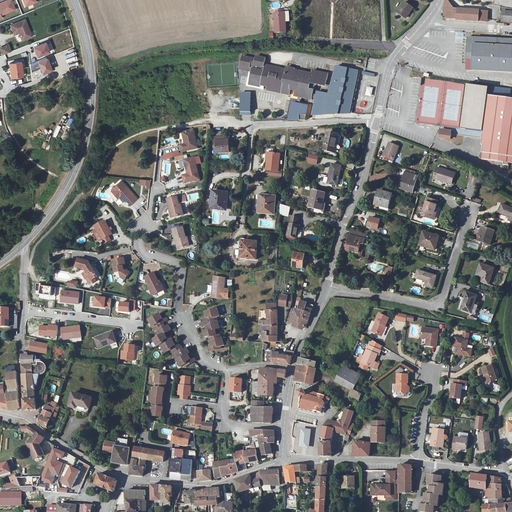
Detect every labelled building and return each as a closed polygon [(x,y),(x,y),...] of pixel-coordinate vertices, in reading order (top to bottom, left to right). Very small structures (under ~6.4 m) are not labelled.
[(413,8),(405,2),(398,13),(406,18),(413,8)] [(455,9),(449,2),(447,14),(448,14),(448,13),(449,11),(452,10),(454,9),(455,9)] [(361,22),(361,8),(337,8),(337,14),(331,14),(331,21),(361,22)] [(447,14),(445,14),(445,15),(446,17),(446,19),(485,23),(487,20),(488,12),(458,10),(458,11),(455,11),(455,9),(454,9),(452,10),(449,11),(448,13),(448,14),(447,14)] [(511,22),(511,10),(503,11),(502,22),(511,22)] [(281,13),(276,13),(274,14),(276,33),(286,33),(286,22),(285,13),(281,13)] [(25,19),(11,25),(14,33),(18,31),(19,33),(22,40),(32,37),(25,19)] [(511,38),(468,37),(466,70),(475,70),(475,72),(480,72),(482,72),(511,73),(511,38)] [(33,48),(38,59),(51,54),(46,43),(33,48)] [(0,47),(0,48),(2,55),(10,52),(7,45),(0,47)] [(268,90),(291,95),(292,89),(297,90),(296,95),(313,100),(316,89),(312,88),(313,85),(286,80),(288,68),(266,63),(267,57),(257,55),(256,58),(244,55),(240,70),(250,72),(247,86),(265,90),(266,86),(268,87),(268,90)] [(42,76),(53,72),(48,58),(30,65),(33,71),(39,68),(42,76)] [(22,62),(10,63),(12,77),(24,76),(22,62)] [(330,93),(318,90),(313,115),(351,113),(360,70),(361,69),(336,64),(330,93)] [(296,68),(288,66),(288,68),(286,80),(313,85),(313,83),(328,85),(330,73),(314,69),(313,73),(296,70),(296,68)] [(489,87),(466,84),(459,129),(460,129),(482,132),(489,87)] [(253,111),(253,92),(241,92),(242,111),(252,111),(253,111)] [(511,97),(491,94),(483,146),(485,146),(483,160),(503,162),(502,166),(508,167),(509,162),(511,162),(511,97)] [(452,130),(439,128),(438,138),(451,140),(452,130)] [(194,130),(185,132),(187,144),(186,144),(181,145),(182,151),(198,148),(194,130)] [(340,135),(331,132),(327,150),(336,152),(340,135)] [(231,151),(230,136),(217,138),(218,152),(231,151)] [(395,159),(399,147),(390,143),(385,155),(395,159)] [(283,153),(271,151),(267,173),(279,176),(283,153)] [(317,165),(319,157),(310,155),(308,163),(317,165)] [(189,167),(188,167),(189,174),(184,175),(186,183),(201,179),(196,157),(188,159),(189,165),(188,165),(189,167)] [(343,167),(334,164),(329,183),(338,186),(343,167)] [(453,184),(457,173),(438,168),(435,178),(453,184)] [(420,176),(408,172),(403,188),(415,192),(420,176)] [(151,180),(140,179),(140,184),(146,184),(146,187),(150,187),(151,180)] [(116,192),(118,194),(124,201),(126,199),(131,205),(138,199),(122,181),(116,185),(117,186),(112,190),(114,193),(116,192)] [(327,194),(316,190),(311,207),(317,208),(316,210),(326,212),(328,204),(324,202),(327,194)] [(378,204),(389,208),(390,208),(394,194),(382,190),(378,204)] [(229,205),(231,193),(215,191),(213,208),(227,210),(227,205),(229,205)] [(170,218),(177,216),(180,212),(178,206),(177,203),(185,201),(183,195),(166,199),(170,218)] [(277,215),(279,198),(260,195),(258,213),(277,215)] [(436,219),(441,202),(431,198),(425,215),(436,219)] [(511,220),(511,207),(502,203),(498,212),(511,217),(510,220),(511,220)] [(279,215),(289,216),(290,206),(280,204),(279,215)] [(291,223),(290,222),(287,234),(297,237),(300,224),(299,224),(300,218),(293,215),(291,223)] [(379,229),(381,220),(372,217),(370,226),(379,229)] [(97,228),(92,230),(95,234),(99,232),(104,241),(104,240),(110,237),(114,235),(112,231),(110,229),(106,221),(96,227),(97,228)] [(179,248),(188,246),(187,241),(189,241),(186,227),(175,230),(179,248)] [(497,231),(485,227),(480,240),(492,244),(497,231)] [(346,234),(345,235),(344,240),(349,242),(347,250),(363,254),(367,238),(368,234),(353,230),(351,235),(346,234)] [(438,250),(442,237),(427,232),(423,245),(438,250)] [(247,240),(246,258),(259,259),(261,241),(247,240)] [(306,254),(297,253),(294,267),(304,269),(306,254)] [(129,271),(125,268),(123,268),(123,266),(125,266),(124,258),(113,259),(114,267),(113,267),(114,272),(119,272),(119,277),(124,276),(129,271)] [(99,277),(91,261),(81,259),(78,267),(85,269),(87,268),(89,271),(85,273),(88,278),(91,276),(93,280),(96,279),(99,277)] [(382,273),(384,266),(373,263),(371,270),(382,273)] [(490,284),(495,269),(482,264),(478,274),(484,277),(482,281),(490,284)] [(386,265),(383,274),(390,276),(393,267),(386,265)] [(433,289),(438,277),(419,271),(417,277),(427,282),(426,286),(433,289)] [(155,290),(159,293),(166,290),(162,283),(161,284),(155,273),(147,278),(151,286),(150,287),(153,291),(155,290)] [(225,298),(226,277),(214,276),(213,297),(225,298)] [(81,292),(63,290),(61,303),(79,305),(81,292)] [(472,312),(478,295),(468,292),(462,308),(472,312)] [(106,297),(95,295),(93,303),(104,305),(106,297)] [(289,303),(293,303),(293,296),(283,296),(281,305),(288,307),(289,303)] [(130,301),(119,301),(119,310),(129,311),(130,301)] [(307,325),(309,319),(313,310),(315,305),(301,301),(299,310),(295,311),(290,319),(294,320),(292,325),(301,329),(307,325)] [(11,309),(0,308),(0,326),(7,327),(10,327),(10,321),(11,309)] [(220,318),(218,309),(206,312),(207,314),(205,317),(204,317),(205,322),(202,323),(203,326),(207,326),(208,331),(205,332),(206,337),(211,336),(213,338),(213,340),(211,340),(213,347),(209,348),(210,352),(221,349),(221,347),(228,345),(225,333),(218,335),(213,320),(220,318)] [(279,321),(278,312),(268,311),(268,313),(265,313),(265,321),(265,326),(264,332),(264,340),(278,341),(279,337),(279,327),(279,321)] [(371,329),(381,334),(386,324),(388,325),(392,318),(381,312),(377,321),(375,320),(371,329)] [(409,314),(398,313),(397,320),(408,322),(409,314)] [(162,319),(160,314),(149,321),(153,327),(157,325),(158,326),(153,328),(158,337),(154,340),(159,349),(161,348),(164,353),(167,352),(175,366),(181,363),(183,367),(187,365),(188,365),(198,360),(199,359),(197,356),(193,358),(190,353),(192,352),(190,348),(186,350),(183,349),(180,344),(177,345),(173,337),(169,339),(166,334),(172,330),(170,326),(166,328),(163,327),(162,324),(168,320),(166,317),(162,319)] [(56,336),(57,324),(48,323),(48,325),(40,324),(39,332),(48,334),(48,336),(56,336)] [(82,338),(80,325),(61,328),(63,341),(82,338)] [(430,336),(429,346),(438,347),(440,329),(425,327),(423,335),(430,336)] [(118,342),(115,332),(97,337),(101,348),(118,342)] [(456,347),(460,348),(462,348),(460,354),(468,355),(471,339),(458,337),(456,347)] [(50,344),(34,341),(32,350),(48,353),(50,344)] [(125,342),(124,350),(122,350),(121,358),(135,360),(136,352),(134,351),(136,343),(125,342)] [(362,364),(373,368),(375,361),(377,356),(379,356),(381,350),(369,346),(362,364)] [(487,350),(491,358),(496,355),(492,347),(487,350)] [(63,357),(64,349),(54,348),(53,356),(63,357)] [(277,362),(287,363),(288,356),(279,354),(277,362)] [(26,366),(24,366),(27,410),(37,410),(36,390),(38,389),(37,385),(36,385),(35,375),(45,374),(47,372),(48,370),(48,366),(47,365),(46,363),(44,362),(37,362),(37,356),(30,356),(30,355),(25,355),(26,366)] [(301,357),(298,370),(296,380),(303,381),(312,383),(314,375),(314,373),(317,362),(303,358),(304,356),(301,355),(301,357)] [(499,381),(494,363),(483,367),(487,378),(485,381),(492,384),(493,383),(499,381)] [(353,389),(361,374),(342,364),(333,381),(350,390),(346,398),(357,403),(362,394),(353,389)] [(288,371),(267,368),(258,369),(258,381),(258,382),(251,381),(251,384),(251,393),(257,393),(271,395),(271,377),(276,376),(287,378),(288,371)] [(408,395),(412,390),(409,388),(409,385),(410,384),(411,375),(399,374),(398,393),(405,393),(408,395)] [(166,382),(167,376),(157,375),(156,383),(156,387),(154,387),(154,391),(150,390),(149,401),(152,402),(152,405),(153,406),(153,409),(149,409),(148,415),(163,417),(163,413),(161,412),(161,411),(162,407),(161,407),(161,403),(162,401),(164,402),(165,394),(163,393),(163,392),(164,384),(164,382),(166,382)] [(187,399),(189,385),(187,385),(187,383),(188,383),(189,376),(180,375),(179,384),(180,384),(179,393),(181,393),(181,398),(187,399)] [(242,385),(242,380),(232,378),(231,392),(242,393),(242,385)] [(465,382),(455,380),(453,398),(465,400),(465,395),(463,394),(465,382)] [(22,409),(19,392),(18,385),(0,386),(0,407),(9,409),(15,410),(22,409)] [(307,391),(307,389),(301,392),(304,397),(302,403),(301,402),(301,404),(302,405),(301,407),(300,408),(301,408),(301,409),(302,408),(306,409),(306,411),(307,411),(308,410),(311,410),(310,412),(312,412),(312,411),(315,412),(315,413),(316,413),(316,411),(322,412),(323,414),(324,413),(323,412),(324,409),(325,408),(326,408),(327,408),(326,407),(327,404),(329,403),(332,400),(328,396),(328,395),(327,395),(327,396),(322,395),(322,393),(321,393),(321,394),(317,393),(317,392),(316,392),(316,393),(312,392),(313,391),(311,391),(311,392),(307,391)] [(94,398),(75,393),(71,406),(78,407),(79,404),(92,408),(94,398)] [(41,414),(37,422),(46,426),(49,419),(50,417),(53,419),(58,409),(57,408),(58,407),(54,406),(55,404),(59,395),(56,394),(52,405),(51,404),(50,405),(46,404),(41,414)] [(203,409),(194,408),(192,423),(201,425),(202,417),(201,417),(201,415),(202,415),(203,409)] [(265,408),(254,408),(254,413),(255,413),(256,422),(274,423),(274,408),(265,408)] [(340,422),(339,423),(333,421),(333,422),(328,421),(327,422),(325,425),(324,433),(322,435),(322,440),(323,441),(323,454),(334,454),(334,441),(335,438),(333,438),(335,430),(338,430),(338,432),(348,434),(349,431),(351,426),(353,421),(356,412),(348,409),(345,417),(346,417),(345,420),(344,420),(340,422)] [(474,429),(482,430),(484,417),(476,416),(474,429)] [(353,421),(349,431),(347,439),(349,440),(351,436),(352,436),(353,432),(352,432),(355,422),(353,421)] [(387,428),(375,427),(374,442),(374,446),(377,446),(378,442),(388,442),(387,428)] [(432,434),(427,433),(425,444),(432,445),(439,446),(443,446),(444,438),(442,438),(443,429),(434,427),(432,434)] [(38,433),(31,428),(29,432),(34,436),(31,439),(34,440),(38,433)] [(308,448),(310,430),(302,429),(299,447),(308,448)] [(191,434),(175,430),(172,441),(179,443),(189,445),(191,434)] [(270,438),(274,437),(274,433),(266,432),(266,430),(255,431),(256,437),(254,437),(254,439),(255,442),(256,441),(256,442),(257,442),(261,441),(262,445),(260,446),(261,447),(260,447),(260,450),(272,447),(270,438)] [(34,440),(30,445),(33,447),(37,450),(40,445),(40,444),(44,437),(38,433),(34,440)] [(482,443),(481,443),(482,450),(493,450),(492,433),(482,433),(482,443)] [(460,448),(463,449),(469,450),(471,440),(457,438),(455,449),(460,449),(460,448)] [(357,440),(356,455),(371,455),(371,443),(357,440)] [(124,457),(126,443),(110,441),(108,450),(112,451),(111,455),(114,455),(115,453),(118,454),(116,464),(129,465),(130,458),(124,457)] [(33,447),(30,445),(36,458),(44,454),(40,445),(37,450),(33,447)] [(136,446),(132,474),(144,476),(147,459),(160,461),(164,462),(166,451),(136,446)] [(53,447),(40,478),(52,483),(55,477),(49,475),(51,471),(58,474),(63,462),(56,459),(58,455),(63,457),(65,452),(53,447)] [(243,452),(243,450),(234,453),(235,459),(213,462),(215,477),(221,476),(221,475),(230,473),(237,472),(236,465),(245,463),(257,461),(255,450),(243,452)] [(185,460),(186,451),(176,451),(174,478),(194,480),(195,461),(185,460)] [(80,471),(85,463),(79,459),(74,468),(80,471)] [(0,474),(11,472),(9,463),(0,465),(0,474)] [(328,474),(329,465),(320,466),(320,473),(319,479),(319,489),(318,496),(318,502),(316,511),(325,511),(326,502),(327,497),(327,489),(328,480),(328,474)] [(74,468),(72,466),(63,482),(71,486),(80,471),(74,468)] [(296,482),(295,466),(285,467),(287,481),(296,482)] [(413,493),(414,467),(402,466),(402,478),(401,478),(400,493),(413,493)] [(201,481),(206,481),(213,480),(212,470),(207,471),(205,471),(200,472),(201,481)] [(280,470),(266,471),(262,472),(264,480),(264,485),(268,485),(268,488),(270,488),(270,491),(280,491),(280,470)] [(260,473),(236,482),(239,494),(261,487),(260,473)] [(114,491),(118,480),(100,474),(96,484),(114,491)] [(425,509),(423,508),(422,511),(436,511),(437,507),(441,507),(443,497),(446,497),(447,485),(444,484),(446,476),(432,474),(431,478),(433,479),(433,483),(431,482),(430,486),(432,487),(431,494),(428,494),(427,498),(429,498),(429,501),(427,501),(424,501),(424,504),(426,505),(425,509)] [(489,490),(490,478),(475,475),(474,488),(489,490)] [(347,476),(345,476),(345,489),(357,489),(357,479),(353,479),(353,477),(347,477),(347,476)] [(377,490),(377,494),(388,495),(388,499),(397,499),(397,478),(388,478),(388,483),(385,483),(385,484),(373,484),(373,489),(377,490)] [(504,480),(501,479),(491,478),(491,486),(490,490),(488,501),(492,501),(493,506),(485,506),(485,511),(511,511),(511,499),(504,500),(504,480)] [(177,488),(161,486),(153,486),(153,501),(163,502),(163,505),(163,508),(171,508),(172,498),(173,498),(173,493),(176,493),(177,488)] [(221,498),(220,488),(205,490),(205,492),(201,493),(201,491),(186,492),(187,505),(198,504),(198,506),(219,505),(218,501),(220,501),(219,500),(218,500),(218,498),(221,498)] [(140,511),(147,511),(149,501),(147,501),(148,491),(127,491),(128,501),(129,511),(127,511),(140,511)] [(0,498),(0,499),(0,504),(9,504),(9,492),(0,492),(0,498)] [(219,511),(234,511),(235,504),(235,493),(227,494),(228,504),(219,509),(219,511)]
